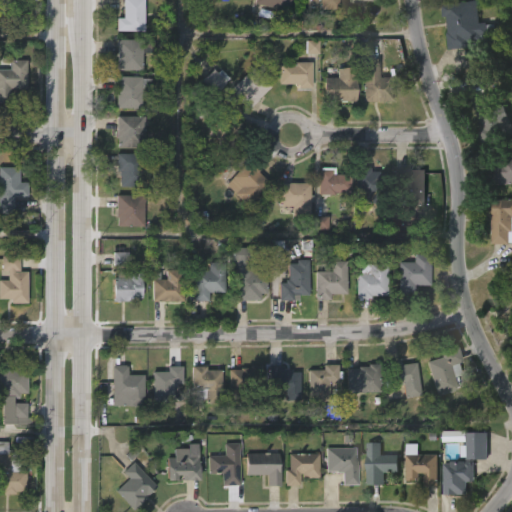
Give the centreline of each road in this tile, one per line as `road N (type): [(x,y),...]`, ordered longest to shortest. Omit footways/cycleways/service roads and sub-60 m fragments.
road 1 (secondary): [(52,0),(53,511)]
road 2 (secondary): [(88,511),(89,13)]
road 3 (residential): [(0,331),(372,330),(464,312)]
road 4 (residential): [(511,408),(464,312),(449,133),(416,0)]
road 5 (residential): [(291,136),(449,133)]
